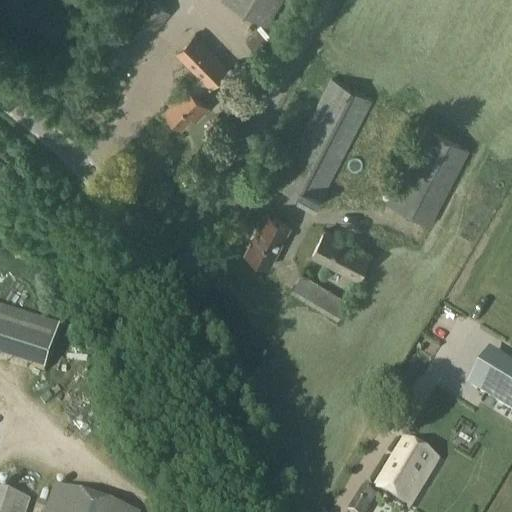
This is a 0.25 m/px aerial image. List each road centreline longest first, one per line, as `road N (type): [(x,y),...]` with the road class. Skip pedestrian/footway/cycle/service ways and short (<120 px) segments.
road 1 (unclassified): [(161,300),(327,0)]
road 2 (unclassified): [(161,300),(101,189),(0,95)]
road 3 (unclassified): [(264,511),(161,300)]
